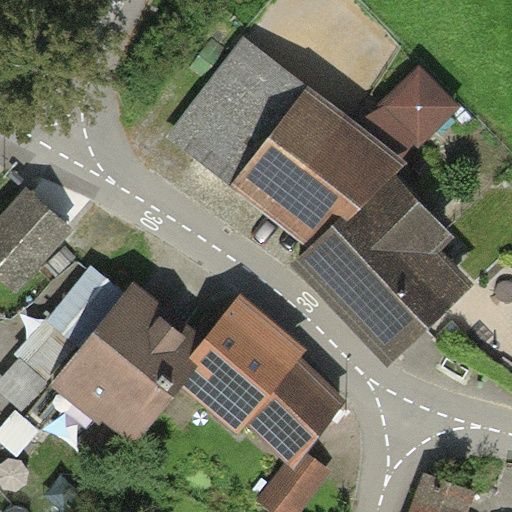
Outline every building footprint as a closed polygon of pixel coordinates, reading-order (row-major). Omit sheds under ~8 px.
[(392,171),(241,57),(183,131),(323,235),(302,259),(391,352),(456,289),(425,254),(446,231),(392,171)] [(455,107),(419,72),(384,108),(420,143),(455,107)] [(29,187),(0,221),(0,276),(18,293),(75,227),(29,187)] [(0,377),(0,380),(23,401),(125,284),(100,263),(0,377)] [(363,401),(254,308),(220,347),(146,285),(67,377),(157,453),(208,393),(293,465),(261,503),(272,511),(304,511),(336,475),(315,457),(363,401)] [(465,511),(472,494),(425,477),(412,511),(465,511)]
